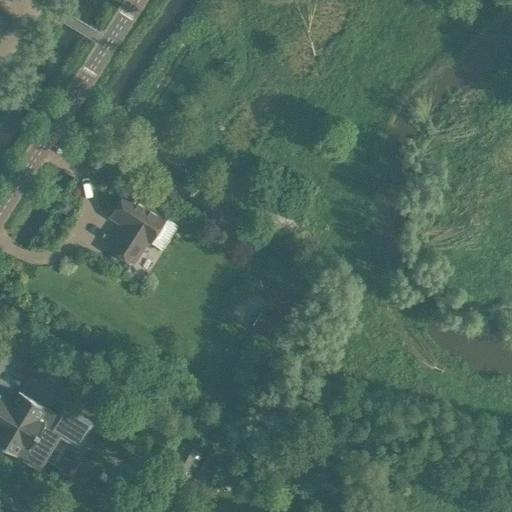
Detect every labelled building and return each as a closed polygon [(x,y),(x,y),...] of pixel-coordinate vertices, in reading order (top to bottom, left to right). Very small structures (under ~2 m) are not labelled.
[(109,247),(133,263),(148,240),(151,241),(166,217),(126,191),(111,216),(124,224),(109,247)] [(267,335),(276,320),(259,310),(251,325),(267,335)] [(55,368),(49,377),(60,384),(66,374),(55,368)] [(13,402),(0,394),(0,445),(23,460),(44,426),(79,447),(94,423),(64,405),(58,415),(19,391),(13,402)] [(227,395),(217,398),(220,407),(229,405),(227,395)] [(204,452),(182,438),(163,470),(185,483),(204,452)] [(206,482),(218,460),(207,454),(195,475),(206,482)]
